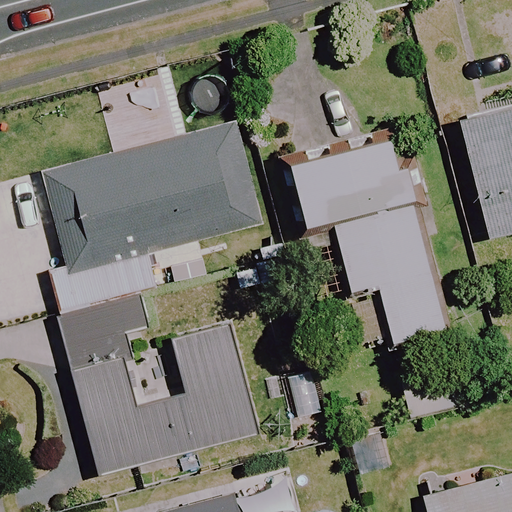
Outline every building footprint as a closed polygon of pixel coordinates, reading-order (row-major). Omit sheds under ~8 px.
[(511,110),(455,126),(484,238),(511,231),(511,110)] [(49,313),(137,292),(151,288),(143,254),(257,227),(233,127),(34,175),(58,272),(41,277),(49,313)] [(410,200),(395,138),(284,167),(300,228),(410,200)] [(441,330),(412,218),(331,239),(346,294),(373,286),(388,344),(441,330)] [(137,292),(49,313),(89,477),(251,437),(225,328),(126,352),(122,335),(146,329),(137,292)] [(385,468),(378,437),(345,445),(352,476),(385,468)] [(511,511),(511,478),(423,503),(425,511),(511,511)] [(244,511),(240,492),(164,511),(244,511)]
